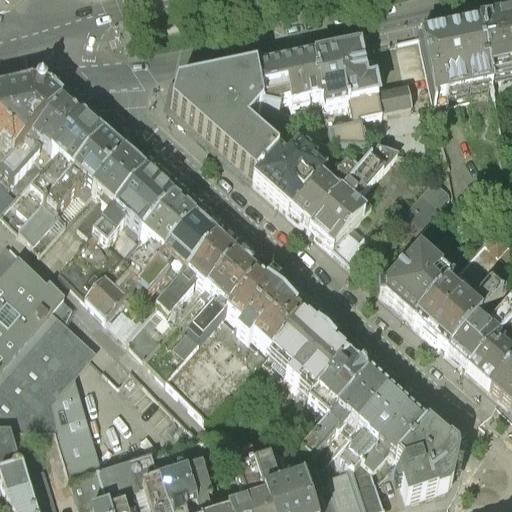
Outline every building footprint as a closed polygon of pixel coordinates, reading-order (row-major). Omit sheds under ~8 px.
[(511,75),(511,21),(478,29),(490,80),(511,75)] [(490,80),(478,29),(431,38),(419,41),(434,107),(493,93),(490,80)] [(367,87),(361,53),(349,56),(314,63),(324,115),(333,153),(367,153),(361,129),(411,116),(407,94),(378,100),(375,85),(367,87)] [(324,115),(314,63),(284,70),(255,75),(263,112),(278,115),(278,109),(289,107),(291,118),(298,120),(324,115)] [(263,112),(255,75),(249,77),(176,93),(173,103),(170,114),(237,172),(254,186),(278,158),(247,131),(263,112)] [(0,155),(1,154),(11,163),(59,109),(54,104),(46,97),(32,94),(0,100),(0,155)] [(50,161),(80,127),(76,124),(61,111),(59,109),(11,163),(0,175),(0,177),(12,189),(37,161),(37,157),(34,154),(38,150),(50,161)] [(80,127),(50,161),(58,168),(29,200),(42,211),(100,145),(97,143),(86,133),(80,127)] [(76,197),(84,204),(91,197),(121,163),(103,147),(100,145),(42,211),(54,221),(55,221),(76,197)] [(37,161),(12,189),(20,195),(50,161),(38,150),(34,154),(37,157),(37,161)] [(356,178),(308,235),(311,238),(332,257),(353,232),(373,210),(362,201),(398,159),(378,153),(356,178)] [(1,154),(0,155),(0,175),(11,163),(1,154)] [(288,168),(278,158),(254,186),(283,212),(289,218),(322,178),(300,154),(288,168)] [(50,161),(20,195),(0,216),(0,219),(18,238),(42,211),(29,200),(58,168),(50,161)] [(103,210),(101,211),(100,213),(108,221),(142,182),(138,179),(121,163),(91,197),(104,208),(103,210)] [(322,178),(289,218),(303,231),(308,235),(356,178),(347,167),(333,183),(322,178)] [(108,221),(93,238),(105,250),(106,249),(125,228),(128,230),(124,234),(134,242),(138,238),(140,241),(170,207),(144,184),(142,182),(108,221)] [(434,184),(392,232),(415,244),(452,200),(434,184)] [(84,304),(104,324),(122,304),(191,226),(188,223),(172,209),(170,207),(140,241),(153,252),(151,255),(146,255),(132,270),(123,261),(121,263),(84,304)] [(76,231),(88,242),(93,238),(108,221),(100,213),(101,211),(97,208),(76,231)] [(37,258),(64,228),(55,221),(54,221),(42,211),(18,238),(37,258)] [(191,226),(122,304),(134,315),(135,313),(167,278),(167,275),(166,273),(170,268),(184,281),(214,246),(198,232),(191,226)] [(353,232),(332,257),(354,275),(375,251),(353,232)] [(57,278),(84,304),(121,263),(106,249),(105,250),(93,238),(88,242),(57,278)] [(155,313),(166,324),(192,295),(192,293),(190,291),(193,286),(204,297),(234,263),(230,260),(214,246),(184,281),(155,313)] [(6,247),(0,254),(0,287),(21,262),(6,247)] [(390,286),(380,298),(415,326),(449,285),(432,270),(436,265),(421,252),(390,286)] [(21,262),(0,287),(0,438),(8,439),(54,438),(69,490),(97,480),(102,479),(73,382),(92,360),(61,333),(68,320),(71,312),(21,262)] [(224,319),(256,283),(236,266),(234,263),(204,297),(199,302),(210,312),(185,340),(197,350),(221,323),(224,319)] [(449,285),(415,326),(445,352),(449,356),(496,301),(508,286),(497,276),(484,292),(462,272),(449,285)] [(256,283),(224,319),(239,333),(236,337),(235,338),(246,349),(247,348),(251,343),(269,359),(301,323),(270,296),(256,283)] [(511,309),(496,301),(449,356),(467,372),(470,374),(511,325),(511,309)] [(104,324),(126,346),(140,330),(146,324),(135,313),(134,315),(122,304),(104,324)] [(165,385),(208,428),(265,364),(247,348),(246,349),(235,338),(236,337),(221,323),(197,350),(165,385)] [(301,323),(269,359),(288,376),(282,382),(295,394),(300,388),(314,399),(346,363),(316,337),(301,323)] [(511,325),(470,374),(472,376),(492,393),(511,368),(511,325)] [(126,346),(144,365),(158,348),(140,330),(126,346)] [(306,408),(325,426),(366,380),(348,365),(346,363),(314,399),(306,408)] [(511,368),(492,393),(510,410),(511,410),(511,368)] [(341,434),(348,440),(385,398),(370,384),(366,380),(325,426),(290,464),(294,474),(296,480),(333,439),(337,439),(341,434)] [(338,464),(351,476),(405,415),(401,412),(385,398),(348,440),(357,448),(354,451),(352,451),(349,451),(338,464)] [(350,477),(361,511),(380,511),(370,479),(386,460),(393,466),(424,432),(408,417),(405,415),(351,476),(350,477)] [(242,453),(221,432),(205,447),(235,476),(251,471),(259,462),(246,448),(242,453)] [(397,488),(404,509),(447,495),(454,459),(424,432),(393,466),(400,472),(394,481),(397,488)] [(8,439),(0,441),(0,481),(19,475),(8,439)] [(259,462),(251,471),(264,511),(306,511),(299,490),(296,480),(294,474),(270,482),(262,458),(259,462)] [(102,479),(97,480),(106,511),(132,502),(135,511),(147,511),(140,491),(156,486),(149,463),(102,479)] [(264,511),(251,471),(235,476),(234,477),(244,511),(264,511)] [(199,472),(183,478),(194,511),(193,511),(205,511),(204,507),(209,505),(199,472)] [(30,511),(19,475),(0,481),(0,493),(5,511),(30,511)] [(361,511),(350,477),(326,485),(325,483),(299,490),(306,511),(361,511)] [(183,478),(156,486),(164,511),(192,511),(194,511),(183,478)] [(69,490),(76,511),(105,511),(106,511),(97,480),(69,490)] [(164,511),(156,486),(140,491),(147,511),(164,511)] [(106,511),(121,511),(123,511),(122,511),(135,511),(132,502),(106,511)]
